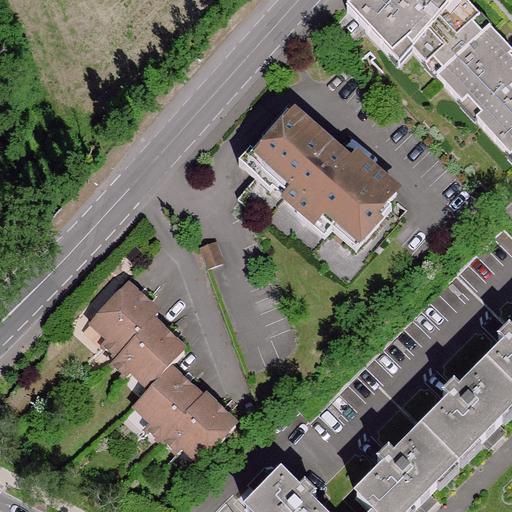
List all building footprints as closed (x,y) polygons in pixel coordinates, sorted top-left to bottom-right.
[(368,0),(352,18),(401,74),(415,59),(430,75),(438,69),(448,80),(441,87),(466,114),(471,109),(486,125),(481,130),(511,164),(511,57),(494,38),(486,45),(476,34),(483,26),(463,4),(459,0),(368,0)] [(476,34),(486,45),(494,38),(496,36),(486,24),(483,26),(476,34)] [(438,69),(430,75),(429,77),(439,88),(441,87),(448,80),(438,69)] [(471,109),(466,114),(464,115),(479,132),(481,130),(486,125),(471,109)] [(333,149),(292,115),(260,154),(248,168),(261,179),(244,199),(295,242),(300,237),(345,274),(365,250),(340,229),(349,220),(373,240),(388,222),(382,218),(394,203),(403,191),(362,157),(358,162),(345,151),(334,165),(326,158),(333,149)] [(256,152),(244,165),(248,168),(260,154),(256,152)] [(394,203),(382,218),(388,222),(399,208),(394,203)] [(340,229),(365,250),(373,240),(349,220),(340,229)] [(104,344),(118,358),(152,319),(158,312),(147,303),(151,298),(140,289),(137,292),(126,283),(92,319),(110,338),(104,344)] [(162,329),(152,319),(118,358),(113,363),(127,377),(133,371),(150,387),(168,366),(184,349),(173,339),(177,335),(166,325),(162,329)] [(412,511),(511,414),(511,334),(502,344),(502,345),(507,352),(462,394),(457,389),(446,399),(447,401),(452,407),(397,460),(392,454),(380,466),(387,473),(361,498),(361,499),(372,511),(320,511),(311,503),(318,496),(308,485),(301,492),(284,474),(249,508),(249,509),(250,511),(412,511)] [(179,377),(168,366),(150,387),(135,403),(152,419),(145,425),(160,440),(163,437),(200,396),(190,386),(193,382),(183,373),(179,377)] [(203,394),(200,396),(163,437),(177,450),(183,444),(200,460),(234,424),(224,414),(228,410),(217,400),(214,404),(203,394)]
